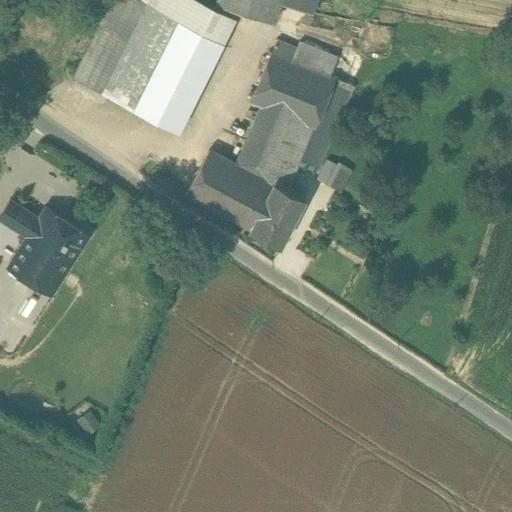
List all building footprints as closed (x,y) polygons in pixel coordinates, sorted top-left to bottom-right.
[(142,0),(111,0),(73,77),(102,92),(147,2),(142,0)] [(217,0),(217,2),(274,21),(281,2),(281,0),(217,0)] [(314,0),(281,0),(281,2),(311,13),(314,0)] [(224,41),(147,2),(102,92),(179,130),(224,41)] [(338,56),(300,40),(297,47),(277,38),(272,51),(330,75),(338,56)] [(272,51),(271,50),(251,100),(261,104),(315,127),(336,77),(330,75),(272,51)] [(315,127),(261,104),(237,163),(264,177),(274,182),(274,181),(282,185),(288,171),(293,173),(297,163),(317,171),(353,84),(336,77),(315,127)] [(237,163),(210,148),(185,193),(241,222),(264,177),(237,163)] [(337,163),(327,158),(316,178),(341,191),(353,169),(338,161),(337,163)] [(264,177),(241,222),(251,227),(250,229),(281,245),(305,197),(282,185),(274,181),(274,182),(264,177)] [(86,241),(42,213),(35,226),(7,205),(0,215),(0,229),(24,246),(5,275),(48,302),(86,241)] [(91,407),(77,415),(86,431),(100,422),(91,407)]
